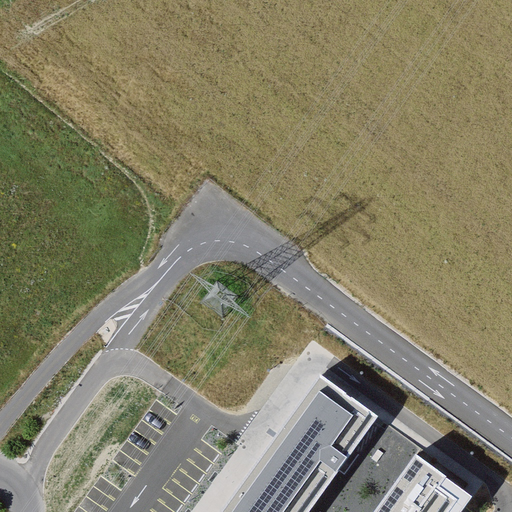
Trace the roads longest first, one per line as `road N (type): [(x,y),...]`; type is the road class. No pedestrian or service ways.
road 1 (residential): [(202,409),(226,423),(266,429),(319,358),(495,482),(507,511)]
road 2 (residential): [(108,365),(156,285),(97,317),(0,428)]
road 3 (residential): [(24,489),(108,365)]
road 4 (residential): [(202,409),(129,511)]
